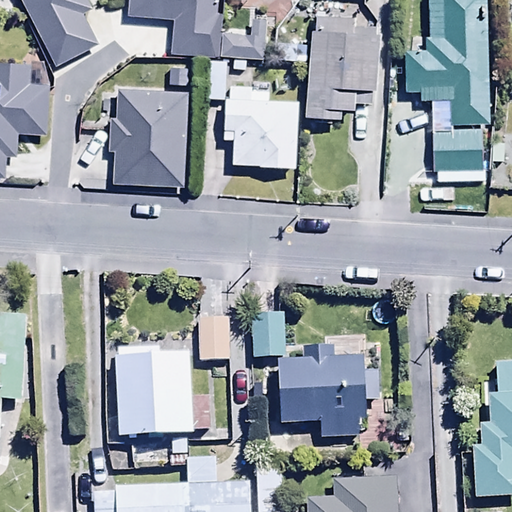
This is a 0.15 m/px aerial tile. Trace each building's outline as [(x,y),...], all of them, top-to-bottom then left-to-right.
[(16,0),(55,73),(98,51),(82,21),(90,17),(81,0),(16,0)] [(453,182),(454,197),(483,197),(482,134),(488,133),(485,0),(425,0),(427,59),(405,60),(406,101),(418,101),(419,112),(432,111),(434,182),(453,182)] [(126,15),(133,50),(167,43),(160,8),(126,15)] [(266,17),(244,15),(242,52),(264,53),(266,17)] [(315,24),(305,129),(342,133),(343,123),(355,124),(358,99),(375,101),(380,38),(358,36),(359,28),(315,24)] [(207,67),(205,107),(225,108),(227,68),(207,67)] [(0,189),(3,190),(5,164),(17,165),(19,142),(47,144),(50,95),(27,93),(28,73),(0,70),(0,189)] [(295,179),(297,110),(268,109),(269,96),(228,94),(226,151),(233,151),(232,177),(295,179)] [(186,196),(188,100),(116,98),(115,130),(108,130),(107,161),(114,161),(113,194),(186,196)] [(25,323),(0,322),(0,436),(2,436),(3,411),(24,411),(25,323)] [(252,325),(253,368),(290,367),(289,324),(252,325)] [(198,327),(200,370),(227,369),(226,326),(198,327)] [(119,369),(116,369),(116,422),(102,421),(102,454),(112,477),(133,476),(133,466),(170,465),(170,474),(186,473),(185,462),(198,461),(197,436),(193,436),(190,365),(161,366),(161,355),(118,356),(119,369)] [(472,457),(475,510),(511,507),(511,366),(495,367),(497,404),(488,404),(490,435),(479,436),(480,456),(472,457)] [(376,371),(278,371),(278,435),(319,435),(319,445),(361,445),(361,431),(365,431),(365,411),(376,411),(376,371)] [(187,469),(188,496),(116,497),(116,511),(248,511),(248,490),(213,491),(213,468),(187,469)] [(256,476),(256,511),(282,511),(282,476),(256,476)] [(307,506),(307,511),(396,511),(395,486),(358,487),(358,477),(331,478),(332,505),(307,506)] [(112,511),(113,502),(106,502),(106,491),(96,491),(96,501),(92,501),(92,511),(112,511)]
